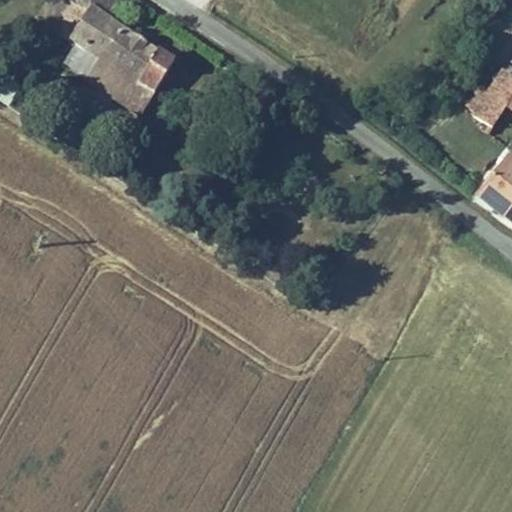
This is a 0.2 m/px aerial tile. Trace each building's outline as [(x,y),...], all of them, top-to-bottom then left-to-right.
[(161,42),(120,17),(129,2),(126,0),(67,0),(67,1),(51,27),(99,55),(85,77),(124,100),(138,77),(155,88),(174,56),(158,47),(161,42)] [(511,107),(511,70),(508,68),(480,116),(500,128),(511,107)] [(9,88),(14,81),(3,75),(0,79),(0,98),(7,103),(15,92),(9,88)] [(138,77),(124,100),(141,111),(155,88),(138,77)] [(19,85),(14,81),(9,88),(15,92),(19,85)] [(511,187),(503,200),(511,206),(511,187)]
